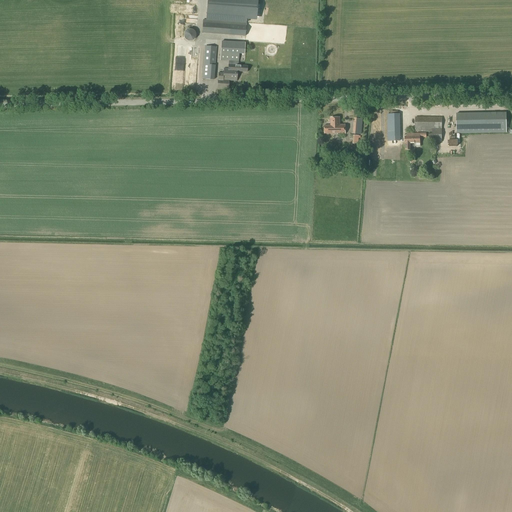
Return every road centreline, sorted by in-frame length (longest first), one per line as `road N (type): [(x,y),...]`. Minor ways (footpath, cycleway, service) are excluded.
road 1 (unclassified): [(511,98),(0,105)]
road 2 (track): [(0,373),(180,425),(347,511)]
